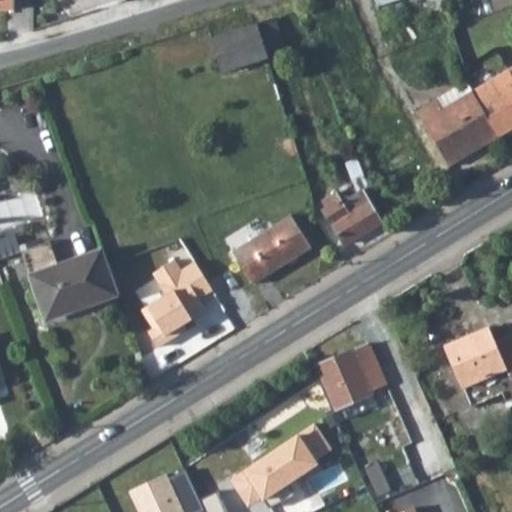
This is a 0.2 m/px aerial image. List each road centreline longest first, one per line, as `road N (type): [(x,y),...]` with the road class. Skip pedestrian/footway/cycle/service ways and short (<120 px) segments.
road 1 (secondary): [(0,505),(511,189)]
road 2 (residential): [(0,59),(205,0)]
